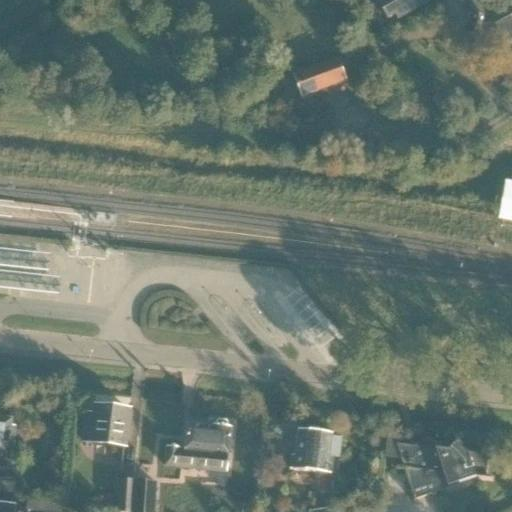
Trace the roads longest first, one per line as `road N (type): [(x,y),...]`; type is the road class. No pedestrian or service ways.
road 1 (unclassified): [(511,397),(0,339)]
road 2 (track): [(511,116),(442,154),(400,152),(372,136),(361,114)]
